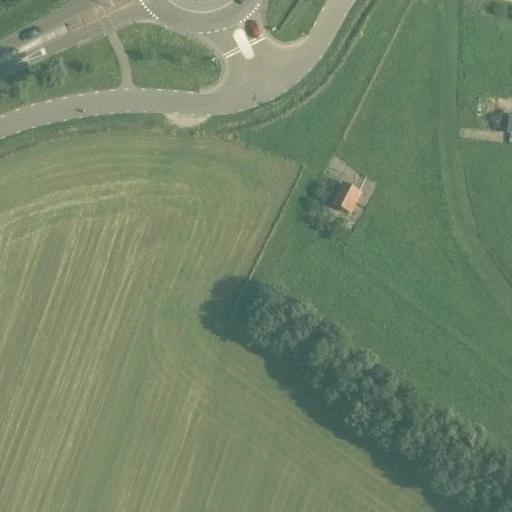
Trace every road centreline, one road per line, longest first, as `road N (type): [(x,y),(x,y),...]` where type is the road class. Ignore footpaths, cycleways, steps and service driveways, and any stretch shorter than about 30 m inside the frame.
road 1 (tertiary): [(0,130),(95,105),(184,106),(269,84)]
road 2 (primary): [(0,63),(136,0)]
